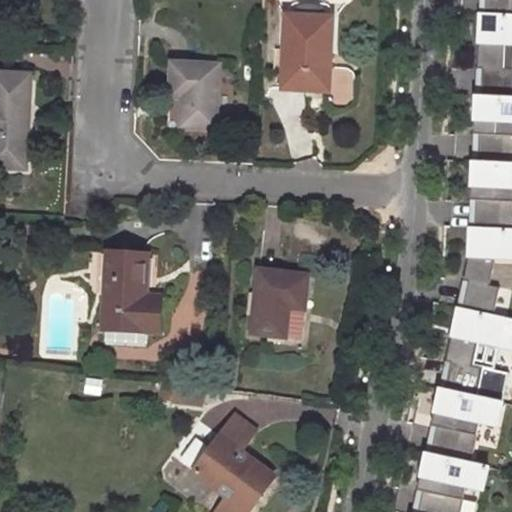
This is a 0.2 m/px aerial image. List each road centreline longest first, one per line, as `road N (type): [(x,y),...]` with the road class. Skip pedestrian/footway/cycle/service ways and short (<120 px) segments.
road 1 (residential): [(114,0),(106,139),(126,175),(415,195)]
road 2 (residential): [(415,195),(395,347),(359,511)]
road 3 (residential): [(424,0),(415,195)]
